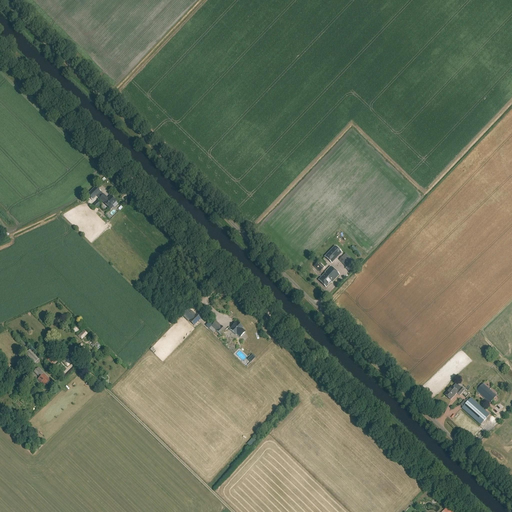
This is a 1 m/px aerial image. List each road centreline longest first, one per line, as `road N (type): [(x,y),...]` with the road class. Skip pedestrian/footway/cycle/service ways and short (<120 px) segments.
road 1 (unclassified): [(511,497),(12,8)]
road 2 (track): [(0,48),(469,511)]
road 3 (track): [(233,511),(64,349)]
